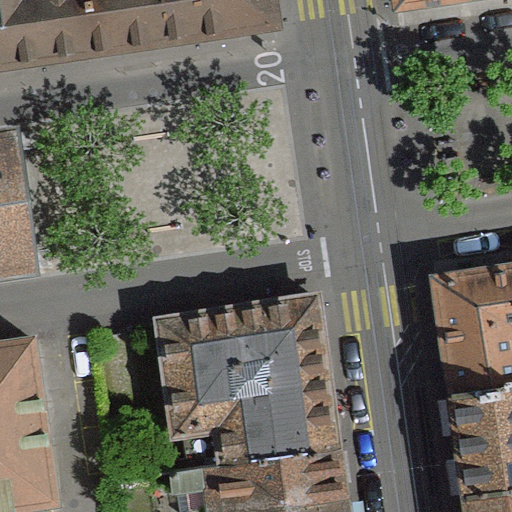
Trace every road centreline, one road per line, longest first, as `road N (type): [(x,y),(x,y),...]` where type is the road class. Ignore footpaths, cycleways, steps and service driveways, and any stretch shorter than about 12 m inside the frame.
road 1 (residential): [(0,307),(383,250)]
road 2 (residential): [(357,66),(295,62),(0,105)]
road 3 (residential): [(383,250),(419,511)]
road 4 (residential): [(357,66),(383,250)]
road 5 (residential): [(511,46),(357,66)]
road 6 (residential): [(383,250),(511,228)]
